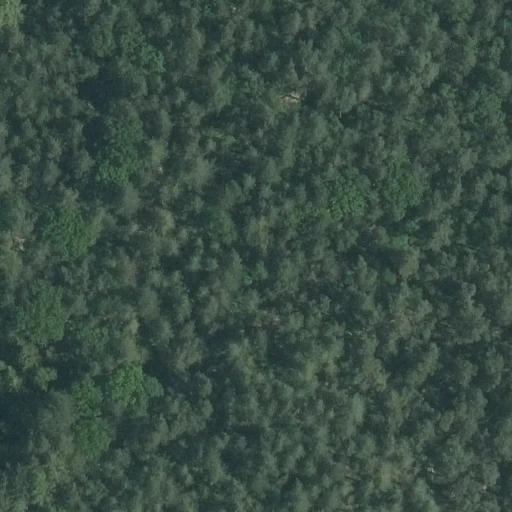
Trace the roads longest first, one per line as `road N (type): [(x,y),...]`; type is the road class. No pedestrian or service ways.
road 1 (track): [(511,121),(41,511)]
road 2 (track): [(122,0),(102,77),(72,322),(62,494)]
